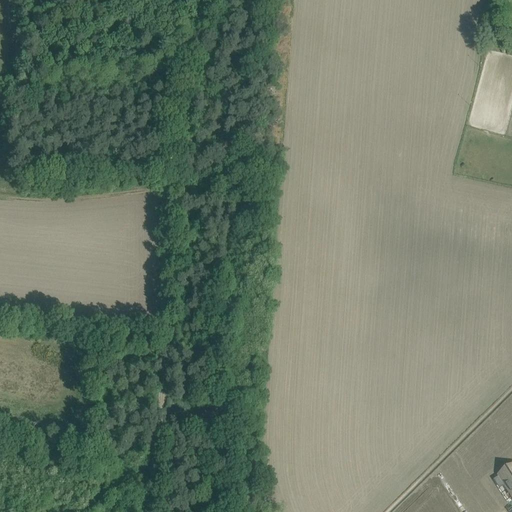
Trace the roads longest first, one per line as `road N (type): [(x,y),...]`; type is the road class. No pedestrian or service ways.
road 1 (track): [(157,433),(166,188),(203,0)]
road 2 (track): [(0,195),(166,188)]
